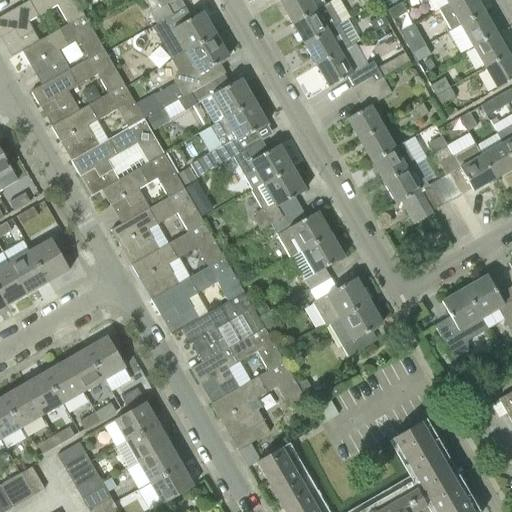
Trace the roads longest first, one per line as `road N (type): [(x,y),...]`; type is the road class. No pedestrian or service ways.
road 1 (residential): [(398,290),(232,0)]
road 2 (residential): [(249,511),(121,289)]
road 3 (residential): [(121,289),(7,90)]
road 4 (residential): [(121,289),(0,358)]
road 5 (residential): [(398,290),(411,294),(511,235)]
